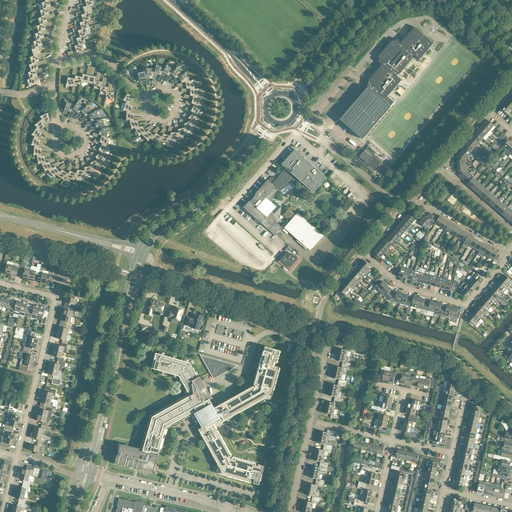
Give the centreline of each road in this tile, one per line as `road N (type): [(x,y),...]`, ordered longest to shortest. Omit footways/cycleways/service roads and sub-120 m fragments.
road 1 (residential): [(17,456),(55,298),(0,283)]
road 2 (residential): [(363,253),(402,286),(465,305),(509,252)]
road 3 (residential): [(225,505),(108,477)]
